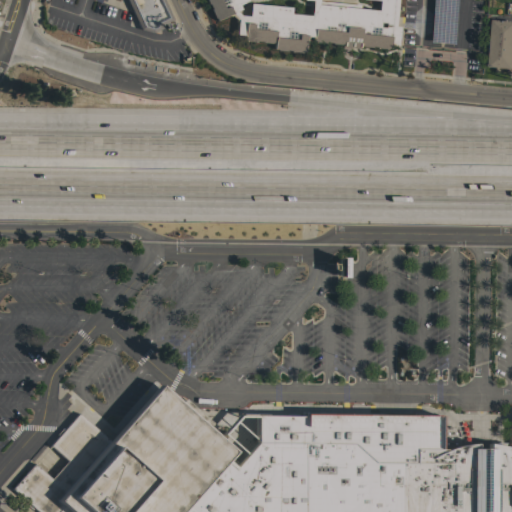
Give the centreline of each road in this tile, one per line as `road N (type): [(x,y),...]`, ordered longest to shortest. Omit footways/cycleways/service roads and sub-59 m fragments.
road 1 (residential): [(511,236),(357,233),(315,244),(158,245),(101,226),(0,226)]
road 2 (motorway): [(0,184),(511,191)]
road 3 (motorway): [(511,148),(0,145)]
road 4 (tertiary): [(511,96),(233,69),(196,37),(181,0)]
road 5 (motorway): [(511,129),(222,98)]
road 6 (residential): [(0,468),(43,415),(51,377),(158,245)]
road 7 (motorway): [(148,88),(5,44)]
